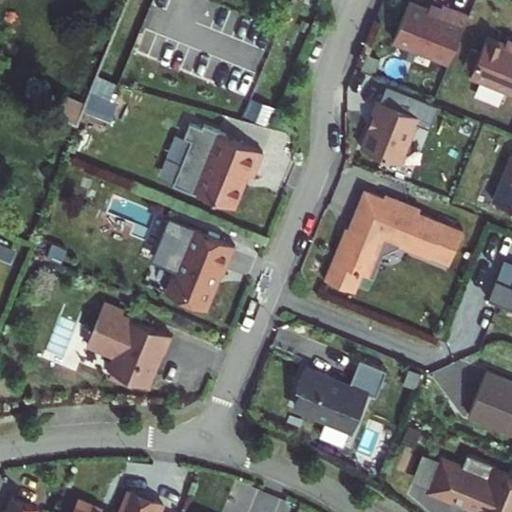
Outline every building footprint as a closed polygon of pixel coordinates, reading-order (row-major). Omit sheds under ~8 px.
[(410,0),(395,35),(450,59),(471,13),(445,1),(441,9),(420,0),(410,0)] [(511,42),(489,32),(472,70),(511,88),(511,42)] [(124,78),(144,83),(155,40),(135,35),(124,78)] [(85,105),(108,116),(124,82),(100,72),(85,105)] [(70,93),(62,112),(78,119),(86,99),(70,93)] [(415,111),(373,94),(367,109),(370,111),(363,128),(358,142),(397,157),(415,111)] [(271,119),(274,106),(252,101),(249,114),(271,119)] [(255,178),(265,157),(220,136),(221,133),(210,128),(209,131),(199,127),(193,141),(197,143),(176,186),(195,195),(196,193),(233,210),(240,195),(243,188),(242,187),(246,177),(251,180),(253,180),(254,179),(255,179),(255,178)] [(511,153),(494,199),(511,205),(511,153)] [(369,277),(381,245),(396,239),(398,245),(449,264),(463,230),(418,213),(420,209),(403,202),(401,209),(390,204),(391,201),(363,190),(348,229),(350,233),(352,239),(345,257),(336,254),(325,280),(355,292),(362,274),(369,277)] [(166,295),(206,312),(215,291),(217,284),(213,283),(216,275),(223,278),(235,250),(192,232),(166,295)] [(511,282),(497,277),(489,297),(502,302),(511,305),(511,282)] [(167,354),(174,336),(125,315),(122,309),(106,302),(89,344),(116,355),(118,361),(112,375),(135,384),(137,380),(150,386),(158,367),(156,367),(160,357),(162,352),(167,354)] [(314,410),(316,415),(356,430),(371,392),(379,395),(389,369),(362,358),(352,383),(307,365),(302,378),(299,385),(303,386),(297,403),(314,410)] [(477,391),(468,411),(511,428),(511,377),(486,367),(477,391)] [(443,462),(432,489),(455,498),(468,503),(472,493),(483,497),(477,511),(511,511),(511,467),(499,462),(498,466),(468,453),(462,469),(443,462)] [(432,489),(443,462),(424,454),(413,482),(432,489)] [(88,511),(74,506),(72,511),(158,511),(159,511),(136,502),(124,497),(118,511),(88,511)] [(36,511),(37,510),(18,503),(9,499),(3,511),(36,511)]
